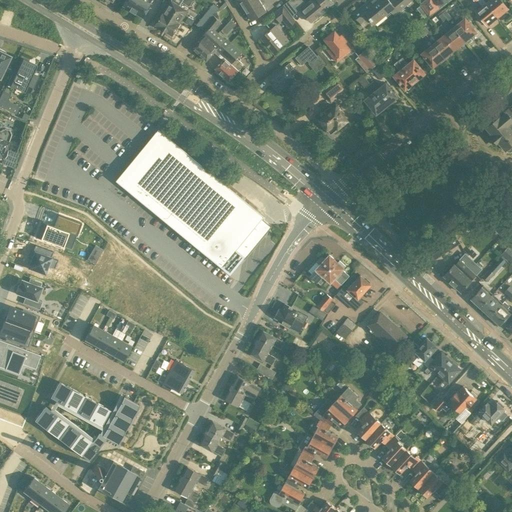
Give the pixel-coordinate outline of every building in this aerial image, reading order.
[(142,17),(151,0),(127,0),(124,6),(142,17)] [(179,6),(181,2),(182,0),(171,0),(171,1),(155,25),(163,31),(179,6)] [(237,0),(243,8),(256,0),(237,0)] [(266,12),(258,0),(256,0),(243,8),(251,21),(266,12)] [(289,11),(299,5),(295,0),(289,0),(284,4),(289,11)] [(311,23),(322,13),(311,0),(300,10),(311,23)] [(310,0),(311,0),(322,13),(333,4),(329,0),(310,0)] [(353,15),(360,24),(369,17),(374,24),(385,15),(387,17),(392,13),(394,16),(411,1),(409,0),(392,0),(390,2),(388,0),(373,0),(372,1),(371,0),(370,0),(361,8),(353,15)] [(437,5),(432,0),(424,0),(419,4),(429,16),(448,0),(442,0),(443,0),(437,5)] [(500,0),(490,0),(486,4),(497,17),(508,9),(500,0)] [(197,26),(201,30),(213,16),(221,6),(216,2),(214,5),(213,4),(202,18),(203,19),(197,26)] [(486,4),(476,12),(487,25),(497,17),(486,4)] [(187,11),(179,6),(163,31),(172,36),(187,11)] [(288,27),(295,21),(283,6),(276,11),(273,14),(279,22),(282,20),(288,27)] [(442,14),(446,19),(448,21),(451,18),(445,11),(442,14)] [(205,33),(192,48),(198,54),(204,49),(217,35),(214,31),(221,23),(213,17),(213,16),(201,30),(205,33)] [(465,19),(454,28),(465,42),(476,32),(465,19)] [(226,25),(231,29),(235,24),(230,21),(226,25)] [(419,27),(426,35),(429,32),(423,25),(419,27)] [(288,41),(275,26),(261,38),(273,54),(288,41)] [(422,38),(426,35),(419,27),(415,30),(422,38)] [(454,50),(465,42),(454,28),(443,37),(454,50)] [(351,55),(354,52),(345,41),(345,40),(341,36),(339,38),(335,32),(325,40),(331,48),(327,51),(335,61),(347,51),(348,51),(351,55)] [(229,45),(217,35),(204,49),(198,54),(206,62),(214,53),(219,56),(221,54),(229,45)] [(444,58),(454,50),(443,37),(433,45),(444,58)] [(236,58),(241,52),(231,43),(229,45),(221,54),(219,56),(223,60),(215,69),(229,82),(244,65),(236,58)] [(433,68),(444,58),(433,45),(422,54),(433,68)] [(313,52),(308,46),(308,47),(295,58),(302,65),(309,59),(312,62),(318,56),(314,51),(313,52)] [(0,77),(10,57),(4,54),(5,52),(0,49),(0,77)] [(378,65),(367,51),(355,60),(355,61),(356,60),(367,73),(378,65)] [(402,57),(398,61),(415,82),(425,74),(414,60),(408,65),(402,57)] [(22,58),(14,76),(11,75),(7,83),(10,84),(10,85),(24,92),(27,86),(33,88),(38,76),(33,74),(37,65),(22,58)] [(405,90),(415,82),(398,61),(393,64),(399,72),(394,76),(405,90)] [(289,72),(293,69),(289,64),(269,81),(278,92),(287,84),(290,88),(296,82),(293,79),(294,78),(289,72)] [(386,74),(382,69),(379,65),(372,70),(379,79),(386,74)] [(386,106),(369,84),(363,77),(359,80),(365,88),(365,87),(371,95),(365,100),(376,114),(386,106)] [(347,90),(338,79),(323,91),(324,92),(323,93),(331,101),(332,102),(347,90)] [(373,81),(369,84),(386,106),(397,98),(385,83),(379,89),(373,81)] [(6,101),(9,95),(3,91),(0,97),(0,107),(3,108),(6,101)] [(511,104),(509,108),(510,109),(505,114),(505,113),(486,128),(493,137),(492,138),(497,145),(499,144),(503,148),(505,150),(507,152),(509,153),(510,153),(511,153),(511,152),(511,145),(511,144),(511,143),(511,104)] [(330,135),(347,121),(335,106),(332,109),(330,107),(322,112),(325,115),(318,120),(330,135)] [(0,158),(1,156),(4,157),(7,149),(6,149),(9,141),(8,141),(8,139),(9,138),(11,134),(9,130),(5,128),(2,123),(0,122),(0,158)] [(140,162),(122,184),(126,188),(130,191),(130,192),(230,274),(244,257),(245,259),(272,227),(267,222),(262,218),(264,216),(248,203),(247,203),(226,186),(172,141),(172,140),(159,129),(157,131),(158,131),(154,136),(159,140),(140,162)] [(42,221),(36,237),(63,247),(68,233),(77,236),(81,223),(58,215),(54,226),(42,221)] [(453,233),(427,249),(434,259),(459,243),(453,233)] [(33,257),(29,268),(45,274),(48,267),(55,269),(58,261),(51,258),(53,252),(35,245),(31,256),(33,257)] [(94,265),(102,252),(95,248),(87,261),(94,265)] [(501,254),(509,261),(511,258),(511,253),(506,248),(501,254)] [(314,265),(308,271),(312,274),(310,276),(312,277),(317,282),(318,284),(321,281),(319,280),(323,276),(322,275),(336,261),(334,260),(329,255),(328,256),(325,259),(324,258),(318,264),(316,262),(314,265)] [(444,276),(452,284),(468,267),(473,262),(467,256),(462,262),(460,259),(455,265),(454,264),(444,276)] [(494,271),(503,260),(499,257),(490,268),(494,271)] [(321,281),(318,284),(320,285),(326,279),(330,283),(334,278),(336,280),(341,285),(347,279),(349,277),(342,270),(344,268),(343,268),(345,266),(339,261),(337,262),(336,261),(322,275),(323,276),(319,280),(321,281)] [(470,269),(468,267),(452,284),(461,292),(472,280),(471,279),(481,269),(475,264),(470,269)] [(121,276),(121,277),(124,279),(126,280),(132,283),(136,275),(138,272),(139,272),(140,270),(132,265),(128,271),(125,269),(121,276)] [(488,281),(495,274),(490,269),(483,276),(488,281)] [(136,275),(132,283),(134,284),(140,287),(142,289),(145,291),(145,292),(150,283),(145,279),(146,276),(139,272),(138,272),(136,275)] [(358,299),(371,284),(369,283),(370,282),(367,279),(365,279),(360,275),(347,289),(348,290),(344,294),(350,298),(353,294),(358,299)] [(121,276),(116,285),(122,288),(120,291),(127,295),(128,296),(130,292),(134,284),(132,283),(126,280),(124,279),(121,277),(121,276)] [(16,291),(15,292),(29,298),(26,305),(39,309),(42,302),(36,300),(41,288),(39,287),(41,283),(30,279),(28,283),(21,280),(19,285),(18,285),(16,291)] [(127,295),(126,298),(135,303),(138,297),(141,299),(145,291),(142,289),(140,287),(134,284),(130,292),(128,296),(127,295)] [(471,299),(481,308),(492,295),(482,286),(471,299)] [(323,311),(332,301),(334,299),(327,294),(317,306),(323,311)] [(494,294),(492,295),(481,308),(491,317),(502,304),(498,300),(500,299),(499,297),(496,294),(494,294)] [(160,305),(160,306),(166,309),(169,310),(174,314),(179,306),(173,302),(175,299),(167,295),(165,298),(160,305)] [(105,296),(102,301),(107,304),(110,299),(105,296)] [(153,301),(148,310),(154,313),(152,316),(159,320),(160,320),(162,317),(166,309),(160,306),(160,305),(153,301)] [(332,301),(323,311),(328,314),(336,304),(332,301)] [(275,313),(274,314),(275,317),(280,320),(279,322),(289,328),(290,327),(299,332),(308,316),(296,310),(285,303),(281,310),(279,309),(278,311),(276,311),(275,313)] [(511,313),(502,304),(491,317),(500,325),(511,313)] [(8,311),(5,321),(34,331),(38,318),(30,315),(31,313),(23,309),(22,312),(16,310),(10,307),(8,311)] [(49,307),(47,313),(53,316),(56,309),(49,307)] [(159,320),(158,323),(167,327),(170,322),(173,323),(177,315),(174,314),(169,310),(166,309),(162,317),(160,320),(159,320)] [(380,335),(382,336),(393,324),(380,312),(369,325),(372,327),(369,330),(372,332),(378,337),(380,335)] [(347,318),(343,324),(352,330),(356,325),(347,318)] [(193,330),(192,331),(198,334),(200,335),(206,339),(211,331),(205,327),(207,324),(198,320),(197,323),(193,330)] [(1,330),(0,333),(6,336),(12,338),(11,341),(18,344),(19,341),(29,344),(34,331),(5,321),(1,330)] [(94,345),(102,330),(92,324),(84,339),(94,345)] [(406,336),(393,324),(382,336),(394,348),(406,336)] [(185,326),(180,335),(185,338),(184,341),(191,345),(192,345),(194,342),(198,334),(192,331),(193,330),(185,326)] [(262,329),(256,341),(270,349),(273,345),(280,349),(284,342),(276,338),(277,337),(262,329)] [(102,330),(94,345),(103,350),(112,335),(102,330)] [(328,336),(321,331),(309,349),(314,353),(321,343),(322,344),(328,336)] [(191,345),(190,348),(198,352),(202,347),(205,348),(209,340),(206,339),(200,335),(198,334),(194,342),(192,345),(191,345)] [(121,340),(112,335),(103,350),(113,355),(121,340)] [(307,350),(309,345),(296,337),(293,343),(302,349),(303,348),(307,350)] [(420,365),(437,347),(436,346),(437,345),(432,340),(431,342),(427,338),(410,356),(420,365)] [(131,346),(121,340),(113,355),(123,361),(131,346)] [(268,354),(270,349),(256,341),(250,353),(262,360),(264,361),(271,364),(275,358),(268,354)] [(0,367),(18,374),(25,357),(38,362),(40,355),(4,342),(0,353),(0,367)] [(434,368),(439,373),(453,359),(448,354),(446,356),(442,352),(425,370),(429,374),(434,368)] [(458,364),(453,359),(439,373),(444,378),(439,383),(444,387),(461,369),(457,365),(458,364)] [(176,360),(169,371),(187,381),(194,370),(176,360)] [(356,360),(351,365),(361,374),(366,369),(356,360)] [(265,376),(272,379),(276,373),(269,369),(265,376)] [(187,381),(169,371),(163,383),(181,393),(187,381)] [(363,377),(371,384),(376,378),(367,372),(363,377)] [(237,375),(231,387),(245,395),(254,399),(260,388),(251,383),(250,382),(251,381),(245,378),(244,379),(237,375)] [(439,375),(433,379),(437,384),(443,380),(439,375)] [(269,381),(263,378),(260,384),(266,387),(269,381)] [(396,378),(391,383),(400,389),(404,385),(396,378)] [(0,401),(11,406),(18,387),(0,380),(0,401)] [(102,426),(110,410),(58,382),(50,397),(102,426)] [(287,383),(284,388),(290,393),(294,389),(287,383)] [(447,403),(443,407),(446,411),(452,405),(460,413),(456,418),(461,423),(464,419),(470,413),(466,410),(477,399),(476,398),(478,395),(472,390),(470,392),(463,386),(458,391),(457,390),(449,399),(450,400),(448,402),(447,403)] [(231,387),(224,398),(239,406),(246,410),(250,403),(243,399),(245,395),(231,387)] [(348,387),(333,403),(349,418),(358,409),(357,409),(361,404),(356,399),(358,396),(348,387)] [(117,444),(139,405),(132,401),(123,396),(102,435),(106,438),(117,444)] [(443,407),(447,403),(441,397),(433,405),(439,411),(443,407)] [(341,427),(349,418),(333,403),(328,399),(314,414),(320,420),(331,425),(334,420),(341,427)] [(503,411),(504,409),(502,407),(503,406),(498,401),(497,402),(495,401),(491,406),(487,402),(479,411),(477,409),(471,415),(470,413),(464,419),(465,420),(462,423),(467,427),(470,424),(473,427),(478,421),(476,419),(480,415),(481,417),(482,416),(490,424),(498,416),(502,420),(507,414),(503,411)] [(81,455),(92,441),(45,406),(34,420),(62,442),(81,455)] [(275,407),(272,413),(279,416),(281,411),(275,407)] [(355,417),(358,420),(367,410),(364,407),(355,417)] [(357,431),(366,440),(381,423),(367,410),(358,420),(363,425),(357,431)] [(268,414),(264,421),(271,426),(273,423),(274,424),(277,419),(268,414)] [(319,425),(313,436),(332,447),(338,436),(328,431),(331,425),(320,420),(317,425),(319,425)] [(212,421),(206,432),(220,440),(223,436),(230,440),(233,433),(227,429),(226,428),(212,421)] [(242,431),(245,424),(240,421),(237,428),(242,431)] [(395,436),(381,423),(366,440),(375,448),(382,441),(386,445),(395,436)] [(405,434),(401,430),(396,435),(400,439),(405,434)] [(98,432),(92,441),(81,455),(88,461),(106,438),(102,435),(98,432)] [(218,445),(220,440),(206,432),(199,444),(221,456),(225,449),(218,445)] [(305,446),(302,451),(313,457),(316,452),(326,457),(332,447),(313,436),(307,446),(305,446)] [(399,439),(395,436),(386,445),(390,449),(382,457),(391,466),(406,449),(397,441),(399,439)] [(319,467),(310,462),(313,457),(302,451),(299,449),(290,465),(294,467),(313,478),(319,467)] [(415,458),(406,449),(391,466),(400,474),(408,465),(412,469),(421,460),(417,456),(415,458)] [(511,456),(511,455),(503,449),(494,458),(508,471),(511,466),(511,456)] [(434,472),(421,460),(412,469),(416,473),(410,480),(419,489),(434,472)] [(95,466),(94,466),(93,467),(92,468),(92,469),(92,470),(92,471),(93,471),(93,472),(94,472),(94,473),(95,473),(96,473),(97,473),(98,473),(104,476),(98,488),(125,503),(139,477),(141,478),(144,472),(133,466),(131,471),(112,461),(106,473),(100,469),(100,468),(99,468),(99,467),(98,466),(97,466),(96,466),(95,466)] [(218,461),(215,467),(220,470),(223,464),(218,461)] [(187,466),(181,477),(195,485),(197,481),(205,485),(208,479),(201,475),(201,474),(187,466)] [(216,476),(220,470),(215,467),(211,473),(216,476)] [(288,478),(285,482),(296,488),(298,483),(307,488),(313,478),(294,467),(288,478)] [(447,485),(434,472),(419,489),(428,497),(434,490),(439,494),(447,485)] [(31,497),(42,484),(33,477),(22,491),(31,497)] [(192,490),(195,485),(181,477),(174,490),(188,497),(185,504),(194,509),(198,502),(196,501),(200,494),(192,490)] [(273,493),(272,495),(272,497),(272,499),(273,500),(274,502),(276,503),(278,503),(280,503),(282,502),(294,509),(297,503),(298,504),(305,493),(296,488),(285,482),(280,491),(279,490),(278,490),(276,490),(275,491),(274,492),(273,493)] [(42,484),(31,497),(40,504),(51,490),(42,484)] [(51,490),(40,504),(49,511),(59,497),(51,490)] [(59,497),(49,511),(50,511),(61,511),(68,504),(59,497)] [(304,511),(303,511),(333,511),(336,508),(327,501),(324,504),(319,510),(314,507),(310,511),(304,511)] [(184,504),(181,502),(175,511),(183,511),(188,506),(185,504),(184,504)] [(304,511),(310,511),(314,507),(310,503),(304,511)]
